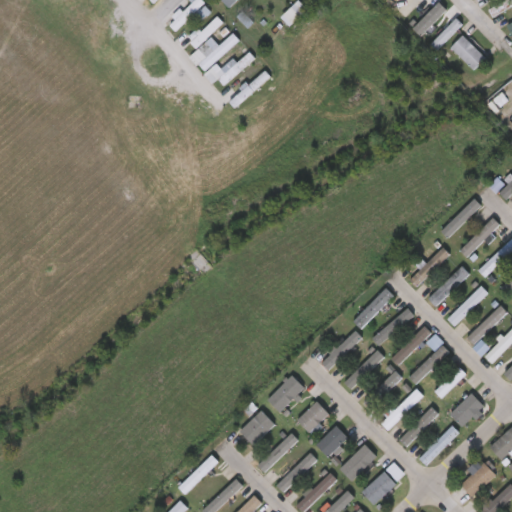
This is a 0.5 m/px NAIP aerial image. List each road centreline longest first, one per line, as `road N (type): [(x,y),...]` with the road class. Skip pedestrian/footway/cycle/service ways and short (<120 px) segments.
road 1 (residential): [(308,375),(448,511)]
road 2 (residential): [(396,288),(511,405)]
road 3 (residential): [(511,406),(402,511)]
road 4 (residential): [(127,0),(208,91)]
